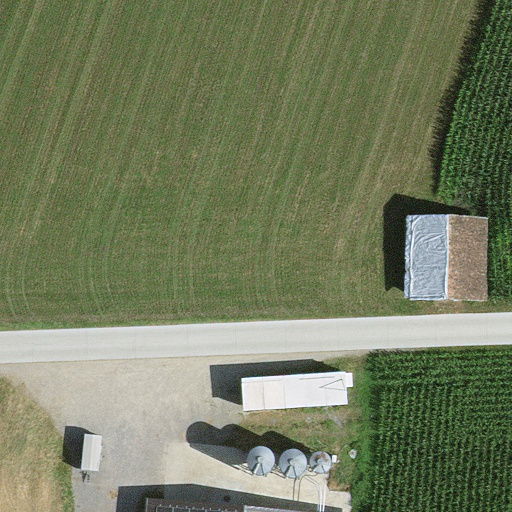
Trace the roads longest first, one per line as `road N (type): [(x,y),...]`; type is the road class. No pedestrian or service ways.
road 1 (unclassified): [(511,330),(0,348)]
road 2 (track): [(114,343),(101,511)]
